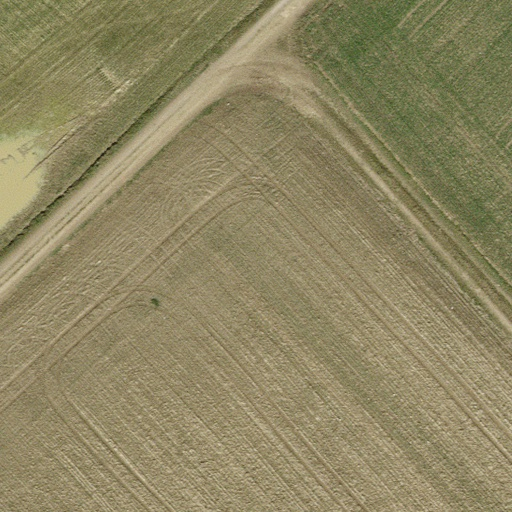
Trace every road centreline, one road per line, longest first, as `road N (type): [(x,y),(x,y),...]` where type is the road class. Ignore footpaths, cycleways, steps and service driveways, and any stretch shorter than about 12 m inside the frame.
road 1 (track): [(280,0),(0,267)]
road 2 (track): [(279,0),(511,256)]
